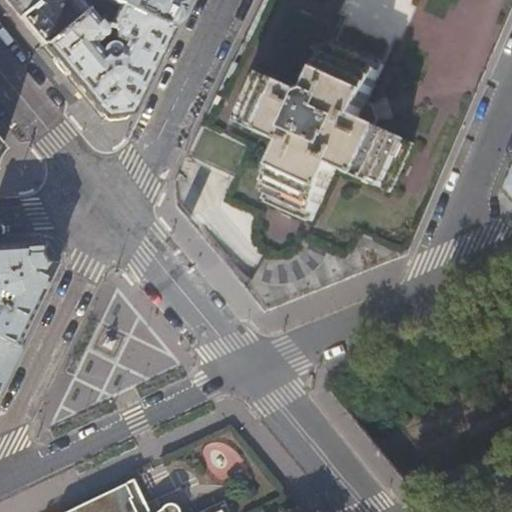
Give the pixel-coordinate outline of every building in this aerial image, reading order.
[(5,0),(14,10),(20,17),(40,0),(5,0)] [(40,0),(20,17),(35,36),(43,46),(85,12),(100,0),(40,0)] [(102,0),(118,7),(168,31),(183,0),(102,0)] [(128,114),(168,31),(118,7),(110,23),(112,42),(116,43),(113,48),(112,48),(110,47),(109,47),(107,47),(105,47),(104,47),(103,48),(102,49),(101,50),(100,52),(99,53),(99,55),(92,47),(97,43),(97,41),(98,40),(99,40),(100,39),(101,38),(102,37),(102,36),(102,33),(102,32),(101,31),(101,30),(100,29),(99,29),(98,28),(97,28),(98,26),(85,12),(43,46),(103,118),(128,114)] [(262,200),(312,222),(336,168),(390,193),(413,142),(359,117),(381,68),(332,46),(312,91),(305,94),(255,71),(233,121),(287,146),(262,200)] [(0,342),(14,350),(55,265),(41,244),(15,246),(0,246),(0,342)] [(114,354),(123,334),(103,325),(94,345),(114,354)] [(0,382),(2,377),(9,363),(10,364),(12,360),(11,360),(14,353),(15,354),(16,352),(14,351),(14,350),(0,342),(0,382)] [(65,511),(220,511),(220,510),(216,511),(138,511),(143,508),(130,481),(65,511)]
